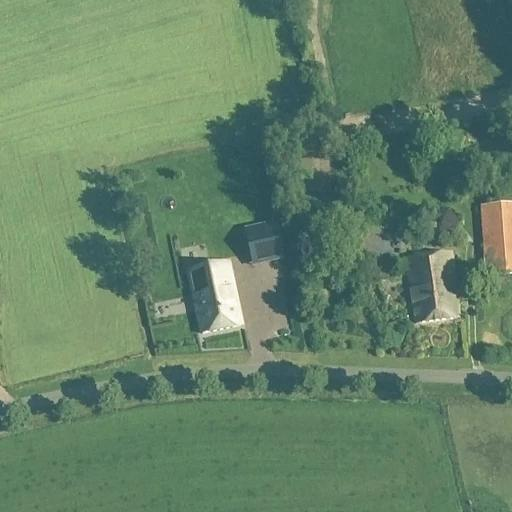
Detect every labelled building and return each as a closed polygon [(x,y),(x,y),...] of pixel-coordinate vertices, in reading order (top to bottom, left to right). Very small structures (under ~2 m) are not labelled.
[(348,124),(331,129),(339,152),(356,146),(348,124)] [(511,205),(481,208),(486,277),(511,275),(511,205)] [(282,257),(276,225),(244,232),(251,263),(282,257)] [(394,261),(388,225),(346,230),(351,267),(394,261)] [(414,326),(457,320),(449,254),(404,260),(414,326)] [(202,343),(240,334),(227,271),(188,279),(202,343)] [(376,273),(375,285),(396,286),(396,274),(376,273)]
